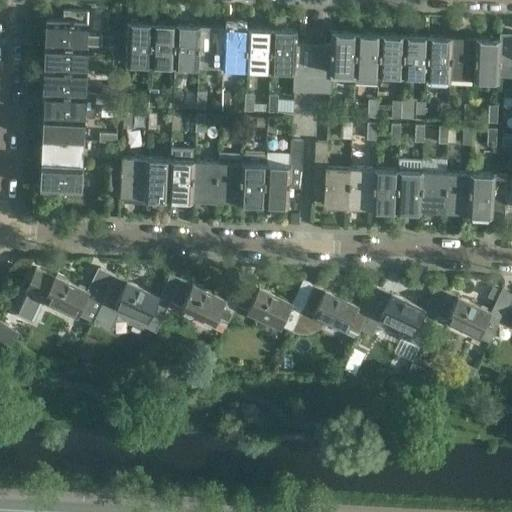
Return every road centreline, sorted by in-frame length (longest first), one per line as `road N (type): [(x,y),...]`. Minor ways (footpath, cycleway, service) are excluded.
road 1 (unclassified): [(5,233),(511,255)]
road 2 (unclassified): [(9,0),(5,233)]
